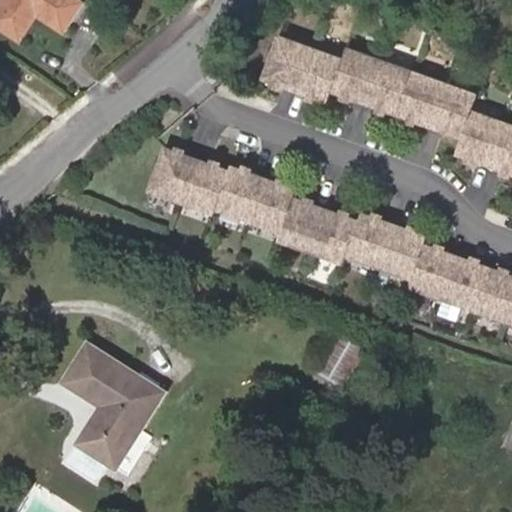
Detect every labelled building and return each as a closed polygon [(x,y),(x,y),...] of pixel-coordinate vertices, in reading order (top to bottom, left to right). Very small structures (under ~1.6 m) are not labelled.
[(36,14),(64,32),(83,2),(80,0),(5,0),(0,9),(0,27),(20,40),(36,14)] [(284,36),(268,81),(333,104),(337,93),(467,140),(461,156),(511,174),(511,124),(476,112),(482,95),(352,48),(348,60),(284,36)] [(365,220),(300,196),(303,188),(238,164),(236,169),(171,145),(155,190),(220,214),(221,209),(287,233),(284,241),(349,264),(352,256),(417,280),(414,288),(511,323),(511,272),(430,243),(434,235),(368,211),(365,220)] [(367,347),(339,331),(318,368),(346,384),(367,347)] [(166,392),(88,343),(63,381),(101,406),(65,463),(94,482),(107,462),(117,468),(166,392)]
